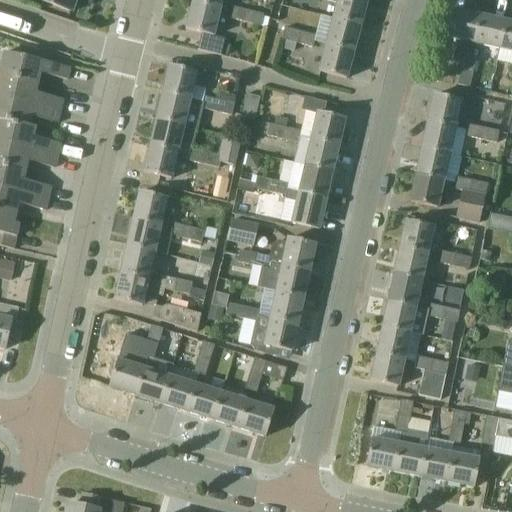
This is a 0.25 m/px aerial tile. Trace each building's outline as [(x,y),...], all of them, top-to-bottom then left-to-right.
[(29,0),(71,14),(75,0),(29,0)] [(222,0),(193,0),(192,4),(220,10),(222,0)] [(367,1),(363,0),(318,0),(319,0),(337,5),(333,19),(360,27),(367,1)] [(220,10),(192,4),(186,30),(201,34),(197,50),(220,56),(224,39),(213,37),(220,10)] [(245,23),(248,11),(233,7),(230,19),(245,23)] [(248,11),(245,23),(261,27),(264,15),(248,11)] [(461,70),(473,72),(476,57),(470,56),(473,44),(479,16),(452,11),(446,38),(458,40),(453,62),(462,64),(461,70)] [(479,16),(473,44),(500,50),(506,22),(479,16)] [(360,27),(333,19),(326,46),(353,53),(360,27)] [(511,23),(506,22),(500,50),(511,52),(511,23)] [(297,44),(298,44),(300,32),(285,28),(282,40),(285,41),(297,44)] [(315,43),(316,37),(300,32),(298,44),(313,48),(314,43),(315,43)] [(294,53),(297,44),(285,41),(283,50),(294,53)] [(346,79),(353,53),(326,46),(319,72),(346,79)] [(4,54),(0,70),(0,75),(38,84),(40,74),(68,80),(70,68),(4,54)] [(163,93),(190,100),(196,73),(169,67),(163,93)] [(469,88),(473,72),(461,70),(457,85),(469,88)] [(0,75),(0,98),(60,112),(63,100),(36,94),(38,84),(0,75)] [(190,100),(163,93),(156,120),(198,129),(203,109),(204,103),(201,102),(190,100)] [(247,94),(242,114),(241,118),(254,121),(261,98),(247,94)] [(470,126),(472,118),(458,115),(461,102),(433,96),(428,123),(455,129),(467,131),(468,126),(470,126)] [(218,100),(203,97),(201,102),(204,103),(203,109),(216,112),(218,100)] [(0,119),(29,127),(30,118),(58,124),(60,112),(0,98),(0,119)] [(317,115),(311,140),(338,147),(345,120),(324,115),(327,103),(304,98),(301,111),(317,115)] [(218,100),(216,112),(231,116),(234,104),(218,100)] [(0,119),(0,143),(58,156),(61,144),(33,138),(35,128),(29,127),(0,119)] [(198,129),(156,120),(150,146),(177,153),(189,155),(190,149),(193,150),(198,129)] [(455,129),(428,123),(422,149),(449,155),(455,129)] [(282,139),(285,128),(270,124),(267,136),(282,139)] [(468,126),(466,137),(481,140),(484,129),(470,126),(468,126)] [(285,128),(282,139),(298,143),(301,131),(285,128)] [(496,144),(497,138),(498,133),(484,129),(481,140),(496,144)] [(206,153),(203,164),(219,168),(220,164),(234,167),(240,141),(223,137),(218,156),(206,153)] [(338,147),(311,140),(305,167),(332,173),(338,147)] [(0,143),(0,165),(26,172),(28,162),(55,168),(58,156),(0,143)] [(177,153),(150,146),(144,173),(171,179),(177,153)] [(188,161),(203,164),(206,153),(193,150),(190,149),(189,155),(188,161)] [(443,182),(449,155),(422,149),(416,176),(443,182)] [(256,170),(259,158),(247,155),(244,167),(256,170)] [(332,173),(305,167),(294,164),(289,185),(288,185),(287,191),(326,200),(332,173)] [(0,165),(0,188),(48,199),(51,187),(24,181),(26,172),(0,165)] [(241,174),(239,181),(255,184),(257,177),(241,174)] [(438,209),(443,182),(416,176),(410,203),(438,209)] [(270,193),(273,181),(257,177),(255,184),(254,189),(270,193)] [(470,194),(472,182),(457,178),(454,190),(461,192),(470,194)] [(255,184),(239,181),(237,191),(253,195),(254,189),(255,184)] [(273,181),(270,193),(285,197),(285,200),(296,203),(291,224),(319,231),(326,200),(287,191),(288,185),(273,181)] [(485,197),(488,185),(472,182),(470,194),(485,197)] [(0,188),(0,211),(16,215),(18,205),(45,211),(48,199),(0,188)] [(139,192),(133,219),(160,226),(166,199),(139,192)] [(470,194),(461,192),(455,219),(479,224),(485,197),(470,194)] [(16,215),(0,211),(0,246),(13,250),(19,225),(14,224),(16,215)] [(154,252),(160,226),(133,219),(127,246),(154,252)] [(231,221),(226,242),(252,247),(257,227),(231,221)] [(187,239),(190,226),(173,222),(170,235),(187,239)] [(400,248),(427,254),(433,228),(406,222),(400,248)] [(187,239),(202,242),(205,230),(190,226),(187,239)] [(253,266),(261,267),(269,269),(270,263),(282,266),(309,272),(315,245),(288,239),(287,244),(278,242),(274,244),(271,257),(256,254),(253,266)] [(148,279),(154,252),(127,246),(121,273),(148,279)] [(422,281),(427,254),(400,248),(394,275),(422,281)] [(238,262),(253,266),(256,254),(240,251),(238,262)] [(492,254),(481,252),(479,261),(490,263),(492,254)] [(213,255),(202,253),(199,265),(210,268),(213,255)] [(438,264),(453,268),(455,256),(440,253),(438,264)] [(471,259),(470,259),(455,256),(453,268),(469,271),(471,259)] [(0,274),(11,277),(14,264),(0,260),(0,274)] [(309,272),(282,266),(270,263),(269,269),(261,267),(257,288),(276,293),(303,299),(309,272)] [(160,282),(148,279),(121,273),(115,300),(142,306),(142,304),(155,307),(159,288),(174,292),(177,281),(161,277),(160,282)] [(416,308),(422,281),(394,275),(388,302),(416,308)] [(189,295),(190,290),(192,284),(177,281),(174,292),(189,295)] [(205,294),(190,290),(189,295),(189,298),(203,301),(205,294)] [(303,299),(276,293),(270,319),(297,325),(303,299)] [(427,310),(416,308),(388,302),(382,328),(421,337),(425,316),(442,319),(444,307),(429,304),(427,310)] [(0,306),(0,349),(5,350),(7,341),(19,344),(23,324),(26,312),(0,306)] [(155,307),(152,319),(196,333),(200,315),(166,306),(160,308),(155,307)] [(241,321),(243,309),(229,306),(226,318),(241,321)] [(222,309),(211,307),(208,319),(219,321),(222,309)] [(444,307),(442,319),(457,323),(460,311),(444,307)] [(243,309),(241,321),(253,324),(249,346),(251,347),(254,352),(262,355),(264,346),(292,352),(297,325),(270,319),(259,317),(260,313),(243,309)] [(484,317),(480,311),(471,316),(475,322),(484,317)] [(151,327),(146,342),(158,345),(163,330),(151,327)] [(416,357),(421,337),(382,328),(377,355),(404,361),(416,363),(416,364),(418,357),(416,357)] [(503,367),(511,368),(511,341),(509,341),(503,367)] [(135,396),(143,370),(147,358),(153,360),(158,345),(146,342),(142,357),(126,352),(122,363),(117,361),(109,388),(135,396)] [(197,358),(209,362),(214,347),(202,343),(197,358)] [(398,387),(404,361),(377,355),(371,381),(398,387)] [(416,364),(416,363),(415,369),(424,371),(431,373),(433,361),(418,357),(416,364)] [(147,358),(143,370),(135,396),(161,405),(169,378),(173,367),(153,361),(153,360),(147,358)] [(173,367),(169,378),(161,405),(187,413),(195,386),(199,375),(204,377),(209,362),(197,358),(192,373),(173,367)] [(262,375),(266,362),(254,359),(250,372),(262,375)] [(433,361),(431,373),(446,376),(448,364),(433,361)] [(287,369),(266,362),(262,375),(283,382),(287,369)] [(468,367),(466,379),(475,381),(478,369),(468,367)] [(511,368),(503,367),(498,392),(511,394),(511,417),(511,423),(511,422),(511,368)] [(419,396),(440,401),(446,376),(431,373),(424,371),(419,396)] [(262,375),(250,372),(245,389),(256,393),(262,375)] [(221,394),(195,386),(187,413),(213,421),(221,394)] [(247,403),(221,394),(213,421),(239,429),(247,403)] [(412,403),(400,401),(397,417),(409,419),(412,403)] [(273,411),(247,403),(239,429),(265,438),(273,411)] [(450,427),(462,429),(462,425),(464,415),(452,413),(451,420),(450,427)] [(393,472),(420,477),(425,450),(427,439),(406,435),(409,419),(397,417),(394,433),(400,434),(398,445),(393,472)] [(493,437),(496,421),(484,419),(479,445),(491,447),(493,437)] [(511,440),(511,422),(511,423),(496,420),(496,421),(493,437),(511,440)] [(450,427),(447,441),(459,443),(462,429),(450,427)] [(366,467),(393,472),(398,445),(371,440),(366,467)] [(420,477),(447,482),(452,455),(425,450),(420,477)] [(452,455),(447,482),(474,487),(479,460),(452,455)] [(70,504),(68,511),(123,511),(125,504),(102,499),(83,494),(80,506),(70,504)]
